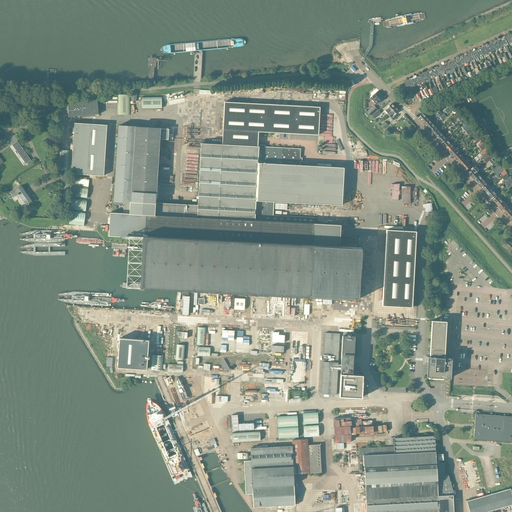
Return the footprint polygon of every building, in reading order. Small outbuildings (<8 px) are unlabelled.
[(451,62),(447,64),(450,70),(451,72),(452,74),(456,72),(455,70),(454,68),(451,62)] [(375,89),(368,95),(376,104),(384,98),(375,89)] [(175,92),(169,94),(172,103),(178,101),(175,92)] [(129,95),(118,95),(118,114),(129,114),(129,95)] [(162,97),(142,97),(142,108),(162,108),(162,97)] [(67,101),(68,117),(99,115),(97,99),(67,101)] [(224,102),(222,144),(257,146),(259,146),(259,145),(258,145),(258,131),(318,135),(320,107),(224,102)] [(388,114),(395,107),(392,104),(386,108),(387,109),(385,110),(388,114)] [(366,111),(371,116),(378,110),(373,105),(366,111)] [(443,111),(446,115),(454,109),(450,105),(443,111)] [(398,111),(395,107),(390,112),(388,114),(390,116),(391,117),(393,115),(393,116),(398,111)] [(372,116),(375,118),(381,113),(378,110),(372,116)] [(456,113),(450,119),(453,121),(459,116),(456,113)] [(385,122),(384,122),(380,126),(383,130),(388,125),(385,122)] [(430,131),(436,126),(437,125),(436,124),(434,122),(433,123),(428,128),(430,131)] [(74,132),(71,173),(104,176),(106,132),(107,125),(100,124),(74,123),(74,132)] [(462,127),(465,131),(469,128),(470,127),(467,123),(462,127)] [(123,213),(123,215),(154,218),(155,204),(159,139),(168,140),(169,129),(119,126),(114,201),(115,201),(124,202),(124,206),(124,209),(123,213)] [(433,134),(436,137),(443,131),(440,128),(433,134)] [(443,131),(436,137),(439,140),(444,136),(448,132),(446,131),(445,132),(443,131)] [(444,136),(439,140),(442,144),(442,143),(449,137),(448,135),(449,134),(448,132),(444,136)] [(456,140),(453,136),(448,140),(444,144),(443,145),(446,148),(451,144),(453,142),(456,140)] [(17,141),(12,145),(26,164),(31,160),(17,141)] [(197,206),(197,220),(256,223),(257,203),(258,164),(259,148),(259,146),(257,146),(222,144),(201,143),(197,206)] [(265,145),(259,145),(259,146),(259,148),(258,164),(299,165),(300,162),(302,162),(302,158),(300,158),(300,149),(265,147),(265,145)] [(484,156),(489,151),(486,147),(482,151),(480,152),(484,156)] [(56,170),(67,171),(69,150),(57,150),(56,170)] [(299,165),(258,164),(257,203),(274,203),(274,201),(342,205),(344,168),(299,165)] [(495,167),(492,170),(494,173),(498,170),(501,167),(499,164),(495,167)] [(469,173),(472,177),(477,172),(479,171),(480,169),(476,165),(472,169),(473,169),(469,173)] [(475,180),(478,183),(483,178),(484,177),(485,176),(482,173),(475,180)] [(483,189),(488,185),(490,183),(487,180),(485,182),(480,186),(483,189)] [(483,189),(486,192),(491,188),(493,186),(495,184),(494,183),(492,185),(490,187),(488,185),(483,189)] [(73,185),(72,196),(87,198),(88,187),(73,185)] [(10,192),(13,197),(19,194),(26,205),(32,201),(21,186),(19,187),(19,186),(10,192)] [(496,189),(489,196),(492,199),(492,198),(497,194),(499,193),(499,192),(496,189)] [(493,200),(496,204),(503,197),(500,194),(498,196),(494,200),(493,200)] [(496,204),(499,207),(504,202),(506,200),(503,197),(496,204)] [(72,198),(71,210),(85,211),(86,200),(72,198)] [(361,248),(357,247),(339,246),(339,239),(340,225),(316,224),(316,217),(273,215),(274,203),(257,203),(256,223),(197,220),(154,218),(123,215),(123,213),(110,212),(109,235),(145,237),(142,287),(358,299),(361,248)] [(431,203),(424,204),(425,212),(432,211),(431,203)] [(197,206),(155,204),(154,218),(197,220),(197,206)] [(70,211),(69,220),(84,222),(85,213),(70,211)] [(382,305),(412,307),(416,231),(386,230),(382,305)] [(358,241),(339,239),(339,246),(357,247),(358,241)] [(245,299),(235,298),(234,309),(244,310),(245,299)] [(446,321),(431,320),(428,379),(443,379),(443,378),(450,378),(451,358),(444,357),(446,321)] [(197,327),(197,345),(205,345),(206,328),(197,327)] [(339,333),(325,333),(321,394),(336,394),(337,370),(341,370),(339,396),(361,397),(363,375),(352,374),(352,369),(353,369),(355,336),(342,336),(341,364),(338,364),(339,333)] [(117,367),(146,369),(149,340),(119,338),(117,367)] [(177,344),(175,359),(183,360),(184,345),(177,344)] [(197,355),(210,356),(210,347),(197,346),(197,355)] [(152,355),(151,370),(162,370),(163,356),(152,355)] [(168,364),(168,371),(182,372),(182,364),(168,364)] [(265,369),(265,377),(282,378),(283,370),(265,369)] [(473,439),(511,442),(511,416),(503,416),(501,416),(490,415),(479,414),(478,412),(475,411),(473,413),(473,416),(475,417),(473,439)] [(317,412),(302,413),(303,424),(318,423),(317,412)] [(238,423),(237,415),(232,415),(233,430),(254,429),(253,422),(238,423)] [(297,415),(277,416),(278,427),(298,426),(297,415)] [(318,425),(303,426),(304,437),(319,436),(318,425)] [(298,426),(278,428),(278,438),(298,437),(298,426)] [(260,431),(232,433),(232,442),(260,440),(260,431)] [(438,511),(437,476),(444,476),(444,463),(440,463),(440,460),(443,460),(443,454),(435,454),(435,446),(439,446),(439,444),(435,444),(435,436),(393,438),(394,447),(360,448),(360,455),(358,455),(358,461),(364,461),(366,511),(438,511)] [(292,442),(294,474),(309,473),(307,439),(292,440),(292,442)] [(309,445),(310,473),(321,472),(320,444),(309,445)] [(253,507),(283,506),(295,505),(292,446),(250,448),(251,460),(244,461),(245,494),(253,493),(253,507)] [(511,468),(509,457),(497,460),(504,486),(510,485),(508,476),(511,474),(511,468)] [(452,490),(448,476),(437,476),(438,511),(453,511),(453,495),(456,494),(455,490),(452,490)] [(500,491),(487,495),(467,501),(469,511),(482,511),(511,503),(511,496),(510,489),(500,491)] [(365,511),(365,501),(357,501),(357,511),(365,511)]
